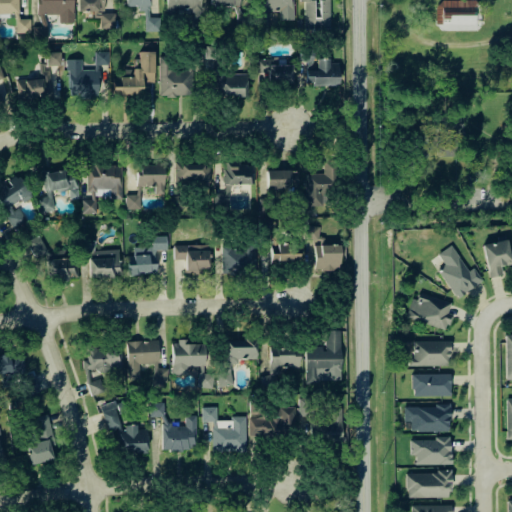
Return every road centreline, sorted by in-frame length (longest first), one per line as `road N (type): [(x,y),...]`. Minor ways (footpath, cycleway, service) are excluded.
road 1 (tertiary): [(364,511),(357,0)]
road 2 (residential): [(300,302),(0,322)]
road 3 (residential): [(0,144),(54,130),(289,127)]
road 4 (residential): [(0,498),(133,483),(289,481)]
road 5 (residential): [(0,243),(37,316),(91,511)]
road 6 (residential): [(490,313),(481,332),(483,511)]
